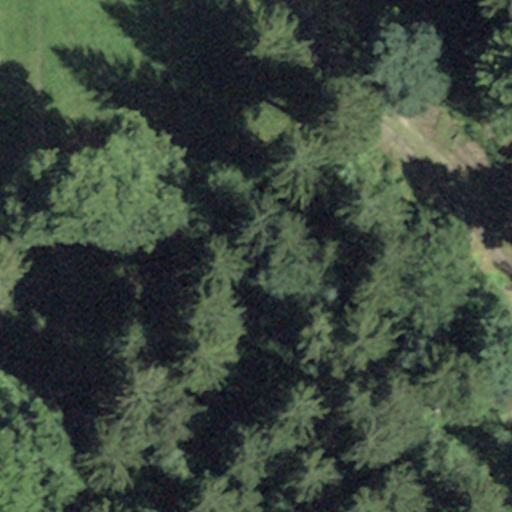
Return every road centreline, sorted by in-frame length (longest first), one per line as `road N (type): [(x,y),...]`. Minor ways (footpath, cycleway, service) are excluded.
road 1 (track): [(32,511),(46,473),(60,358),(26,113),(37,0)]
road 2 (track): [(282,0),(470,220),(511,284)]
